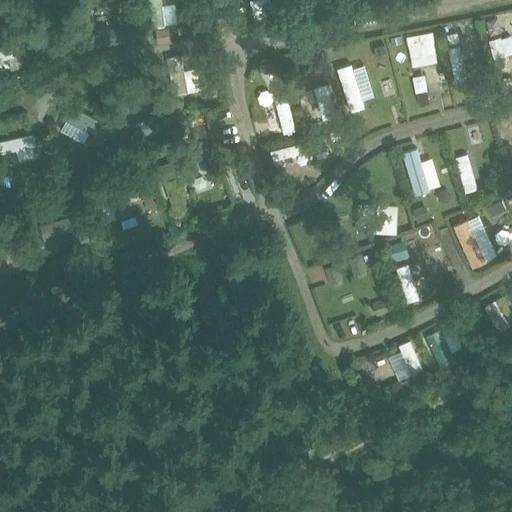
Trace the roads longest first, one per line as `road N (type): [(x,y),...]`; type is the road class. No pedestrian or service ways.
road 1 (track): [(511,365),(227,511)]
road 2 (unknown): [(0,311),(267,183)]
road 3 (unknown): [(410,0),(231,43)]
road 4 (unknown): [(267,183),(231,43)]
